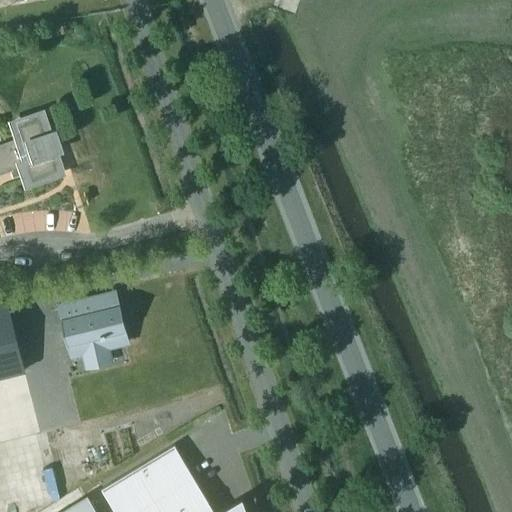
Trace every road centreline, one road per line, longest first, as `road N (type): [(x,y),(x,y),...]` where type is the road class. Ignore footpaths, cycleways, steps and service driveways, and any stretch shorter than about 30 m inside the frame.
road 1 (primary): [(411,511),(211,0)]
road 2 (unclassified): [(133,6),(307,511)]
